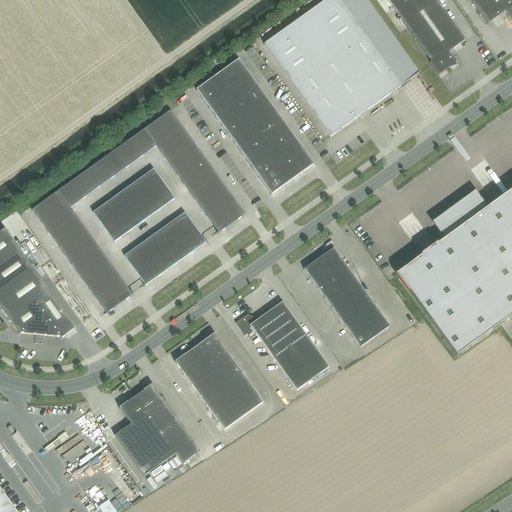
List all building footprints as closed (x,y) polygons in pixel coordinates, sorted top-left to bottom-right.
[(337,0),(327,0),(264,46),(330,138),(400,87),(337,0)] [(456,67),(454,61),(448,53),(465,41),(435,0),(385,0),(431,63),(429,64),(438,76),(447,70),(456,67)] [(511,22),(511,0),(469,0),(488,25),(504,13),(510,21),(511,22)] [(245,48),(252,61),(258,58),(250,44),(245,48)] [(238,61),(196,91),(271,196),(313,166),(238,61)] [(31,211),(106,315),(132,296),(69,209),(156,147),(218,234),(244,216),(170,112),(31,211)] [(153,170),(93,214),(114,243),(174,200),(153,170)] [(445,240),(397,276),(456,358),(511,317),(511,191),(488,210),(475,192),(473,193),(480,203),(464,214),(458,206),(433,224),(445,240)] [(184,214),(124,258),(145,287),(205,243),(184,214)] [(59,338),(60,340),(76,329),(4,230),(0,232),(0,309),(19,335),(21,334),(35,335),(35,336),(44,337),(44,336),(59,338)] [(333,249),(303,271),(359,349),(389,327),(333,249)] [(244,337),(252,331),(296,392),(328,369),(282,303),(253,324),(248,316),(235,324),(244,337)] [(263,403),(221,345),(214,335),(174,363),(181,373),(182,373),(223,431),(263,403)] [(130,425),(114,437),(143,478),(176,454),(183,464),(199,453),(152,385),(118,409),(130,425)] [(0,511),(15,511),(0,490),(0,511)]
